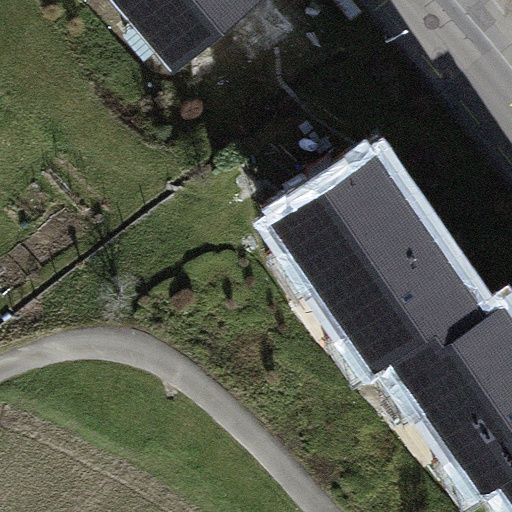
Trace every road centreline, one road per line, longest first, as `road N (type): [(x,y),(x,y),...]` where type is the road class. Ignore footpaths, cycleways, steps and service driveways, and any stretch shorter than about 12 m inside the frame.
road 1 (track): [(0,369),(69,349),(129,348),(197,374),(339,511)]
road 2 (residential): [(511,118),(417,1)]
